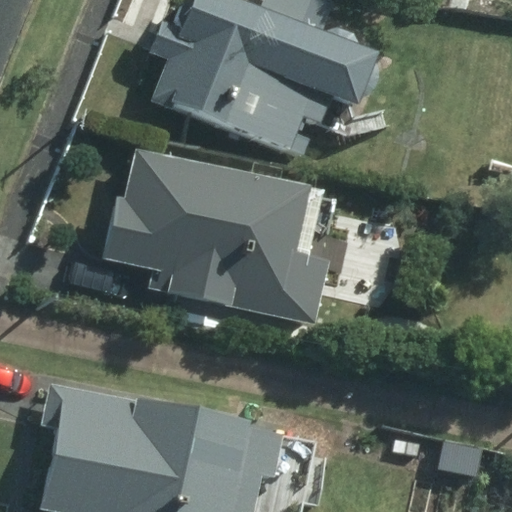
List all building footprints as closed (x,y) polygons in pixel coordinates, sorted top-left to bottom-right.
[(163,66),(147,107),(282,160),(296,127),(313,134),(323,109),(349,120),(369,65),(352,59),(344,45),(328,38),(313,43),(207,0),(190,0),(189,4),(177,8),(171,24),(174,38),(155,29),(143,56),(163,66)] [(330,8),(311,0),(261,0),(255,16),(317,40),(330,8)] [(303,203),(303,196),(127,157),(116,208),(108,207),(95,267),(147,279),(143,296),(162,300),(161,304),(308,336),(322,271),(299,267),(313,206),(303,203)] [(51,425),(34,508),(55,511),(246,511),(254,473),(265,475),(275,431),(43,383),(35,422),(51,425)] [(379,511),(453,511),(465,447),(365,428),(350,506),(379,511)]
